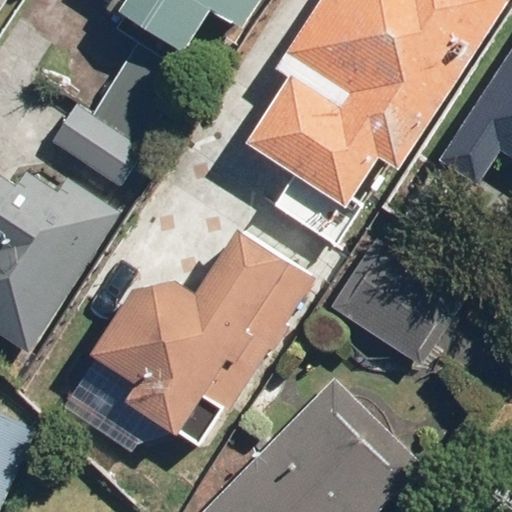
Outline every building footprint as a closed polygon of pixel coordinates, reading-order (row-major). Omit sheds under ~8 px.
[(0,0),(0,17),(11,0),(0,0)] [(264,0),(121,0),(224,64),(264,0)] [(372,220),(511,0),(326,0),(239,136),(372,220)] [(146,48),(97,114),(145,150),(195,84),(146,48)] [(505,159),(511,163),(511,57),(445,166),(485,191),(505,159)] [(80,112),(61,138),(126,185),(145,159),(80,112)] [(29,140),(0,179),(0,322),(36,349),(134,217),(29,140)] [(95,355),(141,384),(132,398),(179,428),(289,262),(242,231),(200,295),(150,265),(95,355)] [(388,243),(343,310),(423,363),(468,296),(388,243)] [(390,511),(429,471),(337,383),(212,511),(390,511)] [(0,413),(0,508),(36,429),(0,413)]
